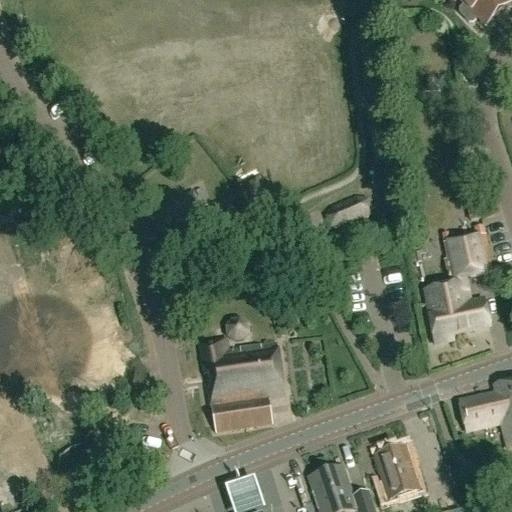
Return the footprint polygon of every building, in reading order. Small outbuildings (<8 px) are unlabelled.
[(461,10),(461,13),(470,23),(474,23),(479,18),(487,26),(508,6),(502,0),(461,0),(466,4),(461,10)] [(396,156),(390,120),(370,122),(377,159),(396,156)] [(398,166),(378,169),(385,215),(406,212),(398,166)] [(271,208),(257,185),(234,198),(247,221),(271,208)] [(167,249),(210,225),(192,193),(160,211),(163,216),(152,222),(167,249)] [(341,232),(366,221),(371,211),(367,202),(356,198),(332,208),(326,218),(328,224),(330,228),(341,232)] [(471,304),(467,279),(495,274),(488,236),(444,245),(447,261),(445,261),(450,287),(427,292),(432,319),(431,319),(436,346),(455,342),(454,336),(491,328),(486,301),(471,304)] [(0,347),(29,339),(10,275),(0,278),(0,347)] [(233,345),(244,343),(250,335),(249,325),(240,318),(230,320),(224,328),(225,339),(233,345)] [(86,348),(83,341),(74,344),(67,326),(53,330),(62,357),(86,348)] [(229,353),(227,340),(201,345),(216,435),(272,425),(269,400),(286,397),(277,345),(229,353)] [(511,450),(511,382),(494,387),(496,396),(459,404),(466,433),(500,425),(507,452),(511,450)] [(387,503),(420,493),(405,448),(372,459),(387,503)] [(352,499),(342,469),(307,480),(317,511),(373,511),(368,494),(352,499)] [(255,471),(223,482),(233,511),(248,511),(266,506),(255,471)]
